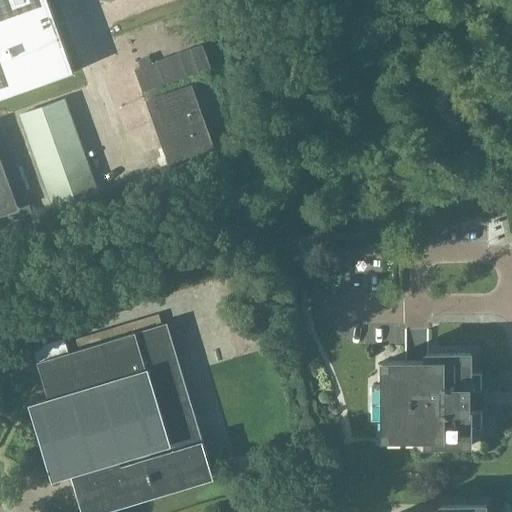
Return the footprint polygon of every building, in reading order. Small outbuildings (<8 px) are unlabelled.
[(0,0),(0,98),(74,72),(48,0),(0,0)] [(134,69),(142,92),(210,68),(202,45),(134,69)] [(191,85),(145,101),(168,165),(214,148),(191,85)] [(19,115),(54,210),(98,194),(64,99),(19,115)] [(0,212),(15,207),(0,164),(0,212)] [(212,473),(180,365),(173,344),(167,323),(68,352),(64,338),(33,347),(50,402),(42,404),(42,403),(40,403),(47,427),(43,428),(51,453),(55,452),(62,475),(63,475),(63,473),(71,471),(83,511),(212,473)] [(481,427),(481,388),(481,372),(470,372),(470,353),(425,354),(425,361),(383,361),(383,384),(372,384),(373,416),(383,416),(383,439),(426,439),(426,446),(471,446),(471,427),(481,427)]
